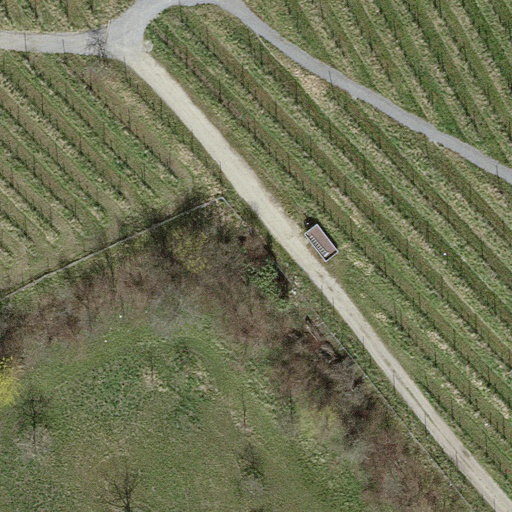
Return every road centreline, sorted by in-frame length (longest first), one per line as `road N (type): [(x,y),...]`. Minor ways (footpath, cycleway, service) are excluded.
road 1 (track): [(511,511),(113,24)]
road 2 (track): [(511,179),(357,94),(234,0)]
road 3 (track): [(0,38),(88,41),(113,24),(188,0)]
